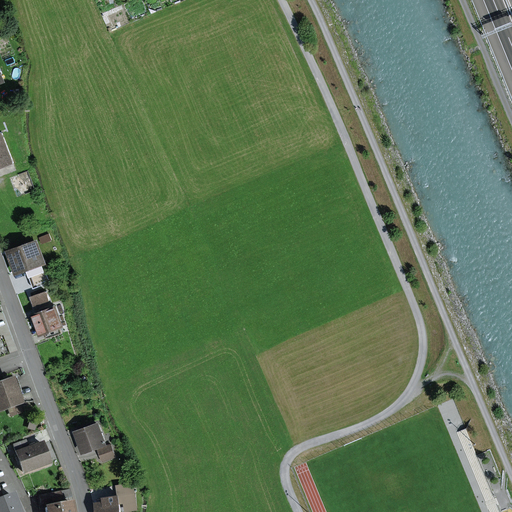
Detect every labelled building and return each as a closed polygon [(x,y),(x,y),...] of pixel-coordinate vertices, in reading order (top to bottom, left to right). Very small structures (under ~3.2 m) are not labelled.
[(8,128),(0,131),(0,180),(16,175),(10,160),(6,161),(2,148),(13,144),(8,128)] [(28,247),(12,253),(19,270),(26,268),(42,262),(36,244),(28,247)] [(49,279),(42,262),(26,268),(32,285),(49,279)] [(47,292),(31,297),(34,306),(50,300),(47,292)] [(62,326),(54,305),(43,310),(44,311),(44,313),(34,316),(41,333),(45,332),(60,326),(62,326)] [(60,326),(45,332),(48,339),(62,333),(60,326)] [(0,336),(0,357),(8,354),(1,336),(0,336)] [(15,378),(0,383),(0,409),(19,403),(15,391),(14,390),(19,389),(15,378)] [(87,429),(77,433),(84,451),(105,444),(98,425),(91,428),(90,425),(86,426),(87,428),(87,429)] [(24,440),(12,445),(22,472),(48,463),(42,444),(32,447),(28,449),(24,440)] [(112,445),(99,449),(102,461),(116,456),(112,445)] [(69,490),(40,496),(41,504),(71,498),(69,490)] [(134,492),(123,494),(124,503),(135,501),(134,492)] [(97,503),(98,511),(120,511),(118,496),(105,498),(106,500),(106,502),(97,503)] [(71,511),(70,503),(45,508),(45,511),(71,511)]
